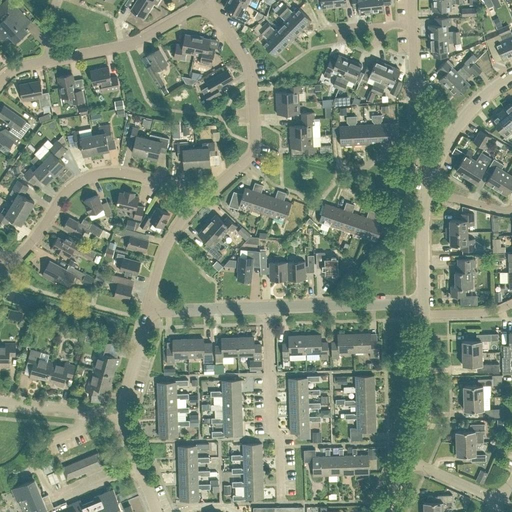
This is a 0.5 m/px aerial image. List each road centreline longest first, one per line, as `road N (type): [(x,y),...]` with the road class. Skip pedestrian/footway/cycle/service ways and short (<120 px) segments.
road 1 (residential): [(193,204),(255,145),(244,54),(204,2)]
road 2 (residential): [(193,204),(152,179),(94,174),(74,184),(14,259),(0,257)]
road 3 (residential): [(280,503),(268,308)]
road 4 (residential): [(51,57),(136,41),(204,2)]
road 5 (residential): [(268,308),(423,303)]
road 6 (unclassified): [(407,459),(425,411),(423,313)]
road 7 (residential): [(454,130),(419,103),(412,25)]
road 8 (residential): [(148,310),(268,308)]
